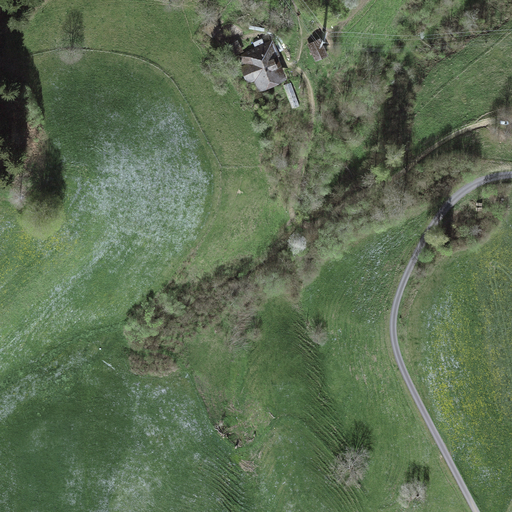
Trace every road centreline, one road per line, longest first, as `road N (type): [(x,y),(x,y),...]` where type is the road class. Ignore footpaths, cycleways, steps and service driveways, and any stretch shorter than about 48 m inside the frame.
road 1 (unclassified): [(475,511),(402,367),(394,313),(443,208),(480,180),(511,175)]
road 2 (track): [(298,67),(310,92),(292,199),(296,221),(312,225),(453,135),(511,120)]
